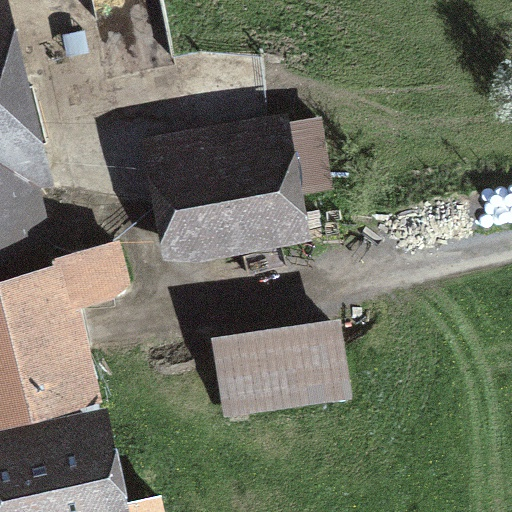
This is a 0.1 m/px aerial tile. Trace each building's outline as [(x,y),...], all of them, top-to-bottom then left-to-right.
[(0,169),(27,163),(0,52),(0,169)] [(282,158),(269,161),(266,145),(195,157),(191,135),(165,139),(169,158),(170,161),(161,163),(175,245),(280,228),(275,197),(288,195),(282,158)] [(111,244),(51,259),(27,163),(0,169),(0,418),(86,397),(64,311),(124,297),(111,244)] [(346,389),(333,322),(216,344),(229,411),(346,389)] [(92,434),(0,453),(0,511),(106,511),(109,511),(92,434)]
